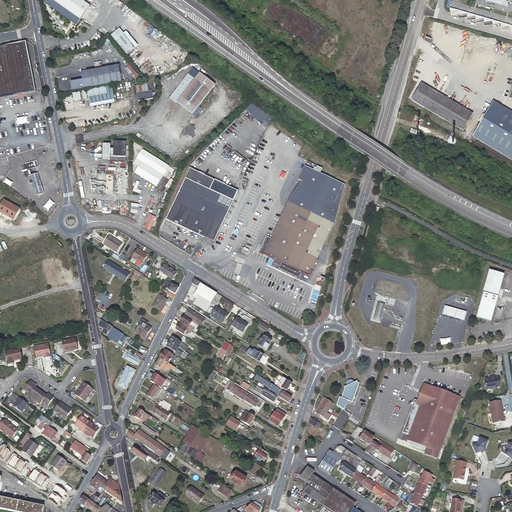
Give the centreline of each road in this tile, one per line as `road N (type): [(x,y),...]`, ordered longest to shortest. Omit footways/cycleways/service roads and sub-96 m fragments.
road 1 (secondary): [(511,222),(399,163),(170,1)]
road 2 (secondary): [(338,296),(420,0)]
road 3 (secondary): [(311,109),(425,187),(511,231)]
road 4 (tertiary): [(149,0),(311,109)]
road 5 (tertiary): [(37,30),(66,208)]
road 6 (secondary): [(170,1),(311,109)]
road 7 (residential): [(118,427),(194,267)]
road 8 (residential): [(511,343),(430,355),(362,352)]
road 9 (residential): [(80,219),(120,223),(194,267)]
road 10 (residential): [(0,395),(28,369),(61,388),(78,366),(99,361)]
